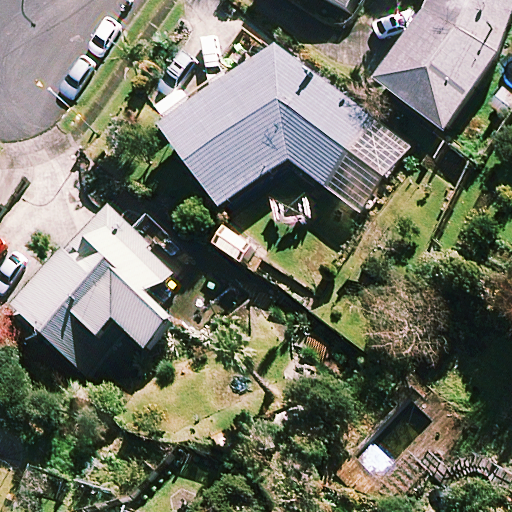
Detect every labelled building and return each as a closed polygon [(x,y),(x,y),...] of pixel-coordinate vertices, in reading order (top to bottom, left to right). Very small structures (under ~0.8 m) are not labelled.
[(355,0),(325,0),(349,12),(355,0)] [(502,55),(511,24),(511,0),(442,0),(439,9),(384,82),(446,128),(502,55)] [(379,133),(280,57),(170,137),(226,213),(295,167),(331,195),(379,133)] [(26,319),(101,385),(123,360),(106,344),(121,327),(151,354),(177,324),(153,303),(178,275),(115,219),(26,319)] [(405,448),(444,484),(486,437),(462,415),(477,399),(442,366),(408,402),(429,421),(405,448)]
